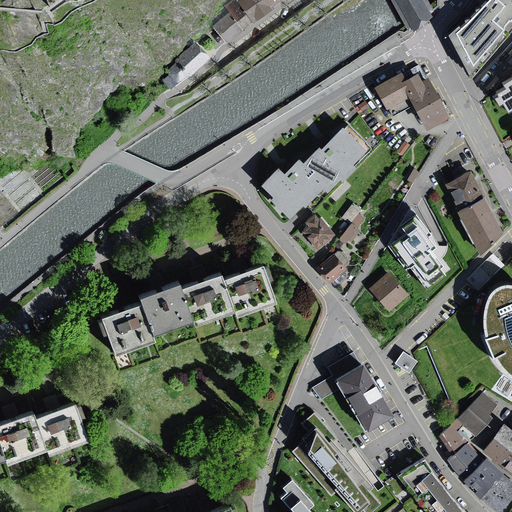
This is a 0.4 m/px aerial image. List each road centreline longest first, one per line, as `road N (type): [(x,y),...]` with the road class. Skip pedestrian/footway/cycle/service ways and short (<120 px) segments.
road 1 (residential): [(0,339),(163,206),(230,165)]
road 2 (residential): [(255,142),(428,36)]
road 3 (unclassified): [(377,364),(511,229)]
road 4 (residential): [(339,310),(230,165)]
road 5 (residential): [(481,511),(435,458),(377,364)]
road 6 (residential): [(428,36),(511,196)]
road 7 (residential): [(110,153),(172,182),(245,139),(255,142)]
road 8 (residential): [(288,0),(166,96)]
road 9 (residential): [(339,310),(276,448)]
road 10 (residential): [(0,243),(110,153)]
